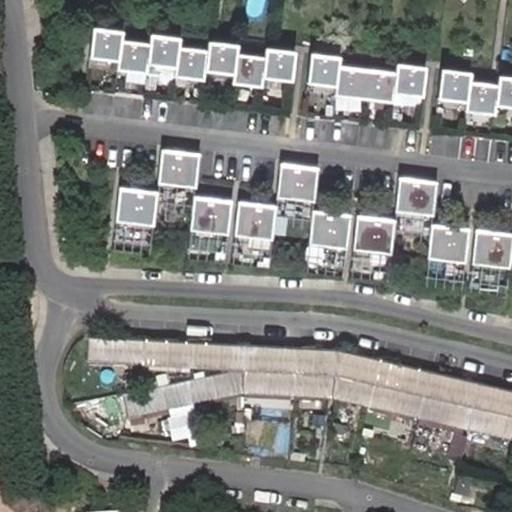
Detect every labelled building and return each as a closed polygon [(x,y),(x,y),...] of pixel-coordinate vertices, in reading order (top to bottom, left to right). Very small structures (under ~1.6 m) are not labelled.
[(120,41),(121,32),(90,29),(87,59),(118,62),(120,41)] [(177,47),(178,38),(149,35),(148,44),(145,65),(175,68),(177,47)] [(145,65),(148,44),(120,41),(118,62),(117,71),(145,74),(145,65)] [(235,53),(236,44),(206,41),(205,50),(203,71),(233,74),(235,53)] [(202,80),(203,71),(205,50),(177,47),(175,68),(174,77),(202,80)] [(291,80),(295,50),(264,47),(263,56),(261,77),(291,80)] [(261,77),(263,56),(235,53),(233,74),(232,83),(260,86),(261,77)] [(339,67),(340,55),(311,53),(308,83),(338,86),(339,67)] [(424,95),(426,65),(396,63),(395,72),(394,93),(424,95)] [(365,98),(367,70),(339,67),(338,86),(337,96),(365,98)] [(471,82),(472,71),(441,69),(439,99),(469,101),(471,82)] [(394,93),(395,72),(367,70),(365,98),(393,101),(394,93)] [(511,76),(499,75),(498,84),(497,105),(511,106),(511,76)] [(497,105),(498,84),(471,82),(469,101),(468,112),(496,114),(497,105)] [(195,188),(199,154),(160,149),(156,183),(195,188)] [(315,201),(318,167),(280,163),(277,197),(315,201)] [(434,214),(436,180),(398,177),(395,211),(434,214)] [(154,226),(158,191),(119,187),(115,221),(154,226)] [(230,233),(233,199),(194,195),(191,229),(230,233)] [(274,239),(278,205),(239,200),(235,234),(274,239)] [(347,247),(350,213),(311,210),(309,244),(347,247)] [(392,253),(395,218),(356,215),(353,250),(392,253)] [(466,262),(470,228),(431,224),(427,258),(466,262)] [(186,241),(217,244),(218,232),(187,229),(186,241)] [(511,267),(511,258),(511,232),(475,229),(472,264),(511,267)] [(88,335),(86,360),(135,363),(137,338),(88,335)] [(137,338),(135,363),(185,366),(186,341),(137,338)] [(186,341),(185,366),(234,369),(235,344),(186,341)] [(235,344),(234,369),(283,372),(285,347),(235,344)] [(285,347),(283,372),(332,375),(334,350),(285,347)] [(382,397),(390,361),(339,350),(336,387),(382,397)] [(429,409),(438,372),(390,361),(382,397),(429,409)] [(477,420),(486,384),(438,372),(429,409),(477,420)] [(511,428),(511,390),(486,384),(477,420),(511,428)] [(290,421),(250,419),(249,451),(288,453),(290,421)]
